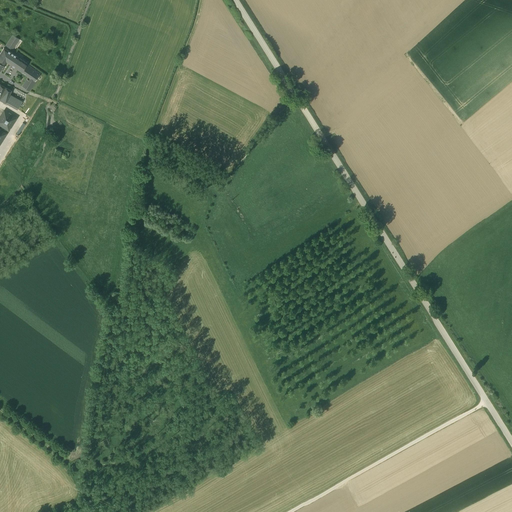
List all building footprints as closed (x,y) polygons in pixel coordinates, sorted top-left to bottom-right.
[(5,45),(12,50),(19,39),(12,35),(5,45)] [(22,86),(29,91),(35,82),(35,81),(40,73),(27,64),(27,63),(3,48),(0,52),(0,70),(6,62),(27,77),(22,86)] [(5,103),(17,110),(22,101),(9,94),(11,91),(0,84),(0,99),(5,103)] [(0,114),(0,125),(9,131),(17,118),(3,109),(0,114)] [(68,152),(55,149),(53,156),(67,159),(68,152)]
